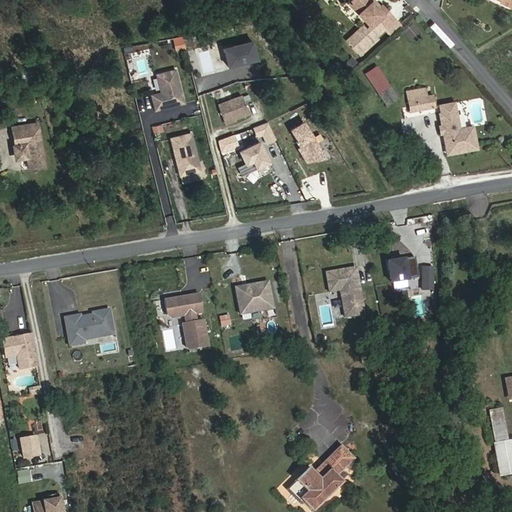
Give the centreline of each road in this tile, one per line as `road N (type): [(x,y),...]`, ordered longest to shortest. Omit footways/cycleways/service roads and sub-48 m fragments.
road 1 (residential): [(511,186),(0,272)]
road 2 (residential): [(511,103),(419,0)]
